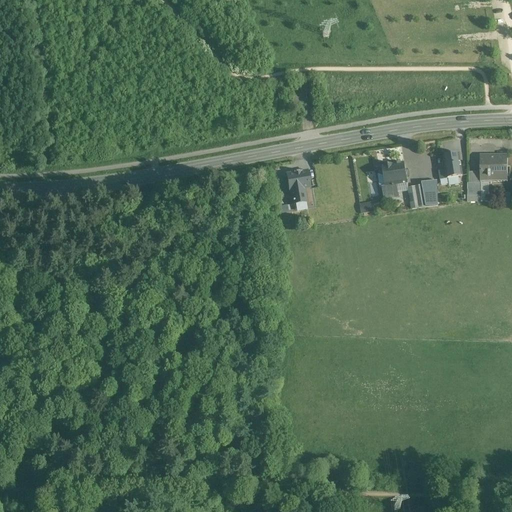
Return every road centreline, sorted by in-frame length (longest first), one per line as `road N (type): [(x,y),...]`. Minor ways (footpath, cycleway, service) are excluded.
road 1 (secondary): [(511,120),(415,127),(151,176),(0,191)]
road 2 (track): [(511,494),(0,487)]
